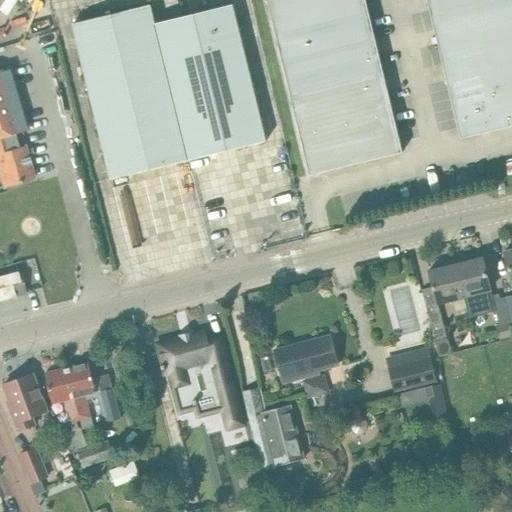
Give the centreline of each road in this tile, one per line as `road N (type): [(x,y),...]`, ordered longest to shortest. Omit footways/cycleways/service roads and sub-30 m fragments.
road 1 (unclassified): [(0,339),(511,208)]
road 2 (unknown): [(101,312),(40,67),(28,51),(0,45)]
